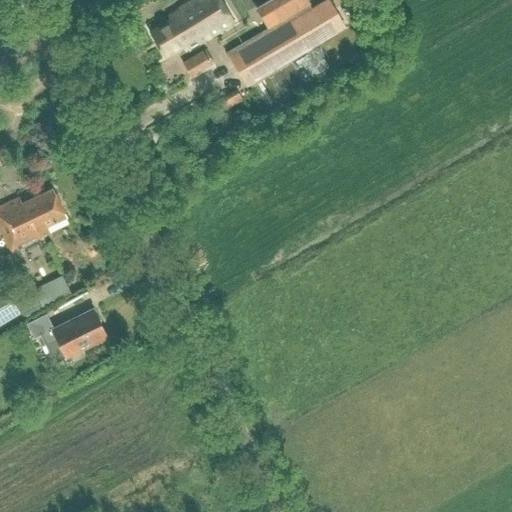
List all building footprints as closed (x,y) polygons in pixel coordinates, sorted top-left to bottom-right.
[(188,49),(233,22),(220,0),(191,0),(178,8),(181,13),(150,32),(164,56),(184,44),(188,49)] [(227,56),(234,66),(241,79),(247,88),(330,38),(311,7),(307,0),(269,0),(256,8),(270,31),(227,56)] [(195,75),(220,62),(213,49),(188,61),(195,75)] [(233,108),(249,99),(241,86),(225,95),(233,108)] [(20,165),(0,169),(0,196),(26,190),(20,165)] [(0,233),(1,233),(11,253),(42,238),(41,237),(50,232),(47,226),(66,217),(53,188),(22,203),(18,197),(0,205),(0,233)] [(42,310),(35,298),(28,302),(26,297),(19,301),(24,310),(20,312),(24,320),(42,310)] [(53,328),(46,314),(27,323),(34,337),(40,334),(54,363),(65,357),(65,358),(81,350),(80,348),(107,335),(94,309),(73,320),(72,318),(53,328)]
